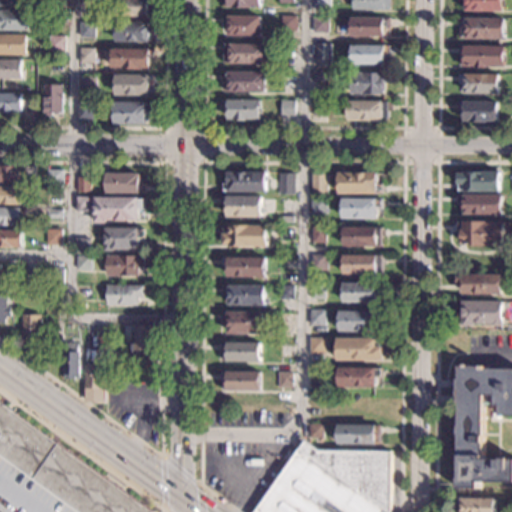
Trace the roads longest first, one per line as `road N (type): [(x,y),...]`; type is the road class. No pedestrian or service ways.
road 1 (residential): [(420,511),(423,0)]
road 2 (residential): [(511,145),(0,143)]
road 3 (tertiary): [(180,494),(187,0)]
road 4 (primary): [(0,367),(202,511)]
